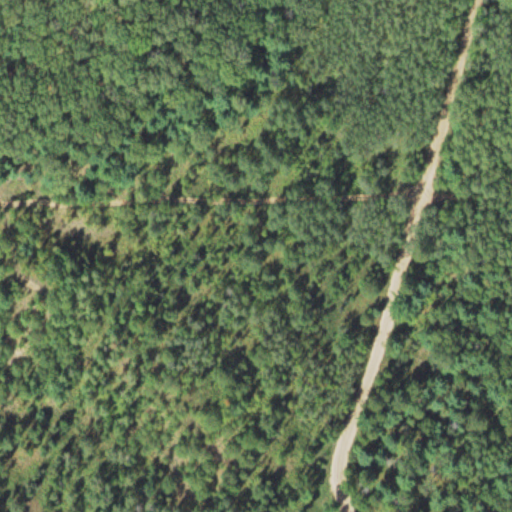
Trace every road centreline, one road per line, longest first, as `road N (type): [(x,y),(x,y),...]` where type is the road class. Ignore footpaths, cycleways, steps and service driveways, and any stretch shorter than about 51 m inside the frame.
road 1 (track): [(481,0),(352,435)]
road 2 (track): [(423,202),(0,207)]
